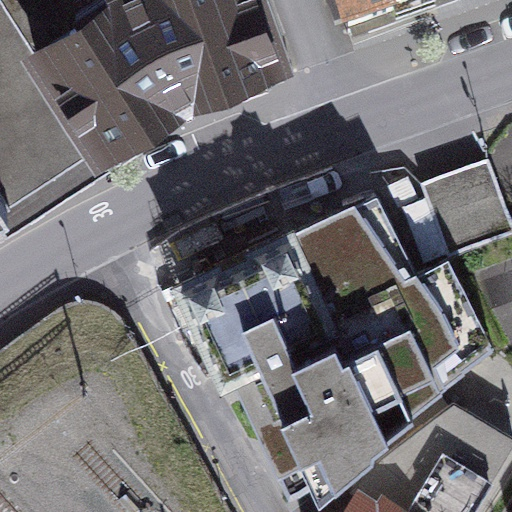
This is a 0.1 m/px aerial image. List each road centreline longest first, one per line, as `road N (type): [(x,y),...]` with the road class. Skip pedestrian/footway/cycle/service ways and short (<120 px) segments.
road 1 (residential): [(105,226),(259,511)]
road 2 (residential): [(341,129),(105,226)]
road 3 (residential): [(511,68),(341,129)]
road 4 (residential): [(341,129),(295,0)]
road 5 (residential): [(105,226),(0,294)]
